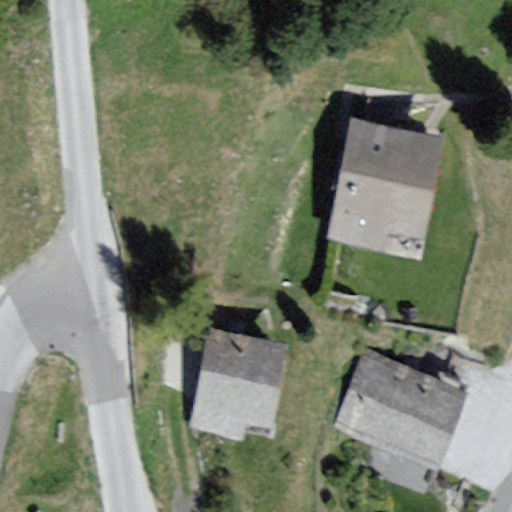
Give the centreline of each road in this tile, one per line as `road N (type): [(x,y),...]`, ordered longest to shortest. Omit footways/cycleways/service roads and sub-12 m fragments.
road 1 (residential): [(127,511),(74,257)]
road 2 (residential): [(74,257),(64,0)]
road 3 (residential): [(0,420),(15,327),(74,257)]
